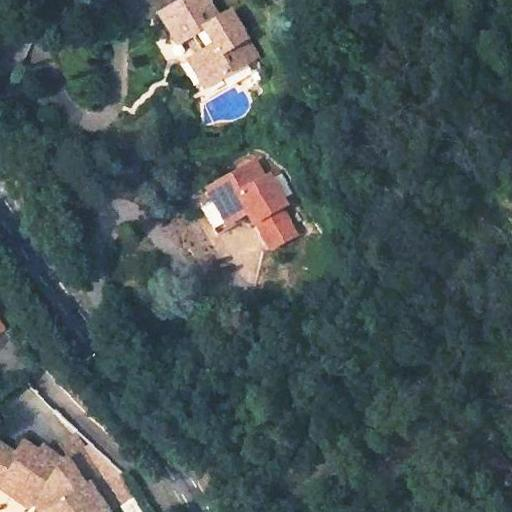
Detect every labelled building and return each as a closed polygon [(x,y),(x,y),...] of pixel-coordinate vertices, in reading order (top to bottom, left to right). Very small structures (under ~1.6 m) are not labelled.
[(235,12),(227,0),(189,0),(178,6),(171,11),(179,25),(185,22),(193,36),(194,37),(196,36),(211,28),(221,44),(205,53),(219,77),(235,68),(242,80),(269,65),(262,53),(254,39),(263,34),(264,34),(248,6),(247,6),(238,11),(235,13),(235,12)] [(188,41),(217,94),(242,80),(235,68),(219,77),(205,53),(221,44),(211,28),(196,36),(194,37),(193,36),(187,40),(188,41)] [(254,39),(262,53),(272,47),(264,34),(263,34),(254,39)] [(240,121),(227,125),(230,132),(242,129),(240,121)] [(295,278),(319,266),(305,239),(310,236),(294,207),(289,209),(281,194),(232,221),(239,235),(228,241),(242,267),(254,260),(252,256),(271,245),(277,254),(280,252),(295,278)] [(273,256),(277,254),(271,245),(252,256),(254,260),(266,254),(273,256)] [(52,490),(51,492),(61,504),(66,500),(75,511),(86,511),(87,511),(103,511),(113,504),(104,494),(117,484),(103,467),(100,470),(96,465),(112,452),(85,420),(72,431),(81,442),(76,447),(71,453),(64,448),(69,441),(61,436),(57,442),(41,431),(31,445),(36,449),(25,467),(38,474),(35,478),(52,490)] [(25,467),(36,449),(31,445),(13,432),(1,448),(3,466),(11,472),(25,467)] [(502,485),(511,476),(511,471),(491,446),(479,455),(502,485)]
